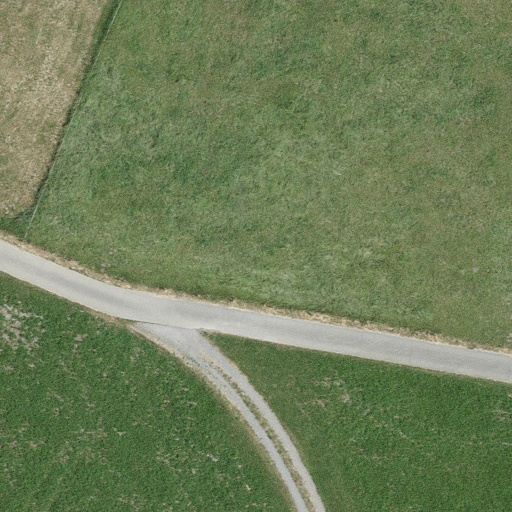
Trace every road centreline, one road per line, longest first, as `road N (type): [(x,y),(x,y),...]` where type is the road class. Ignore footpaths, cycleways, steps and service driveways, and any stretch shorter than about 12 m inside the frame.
road 1 (track): [(511,372),(147,309),(0,249)]
road 2 (track): [(318,511),(301,464),(233,376),(147,309)]
